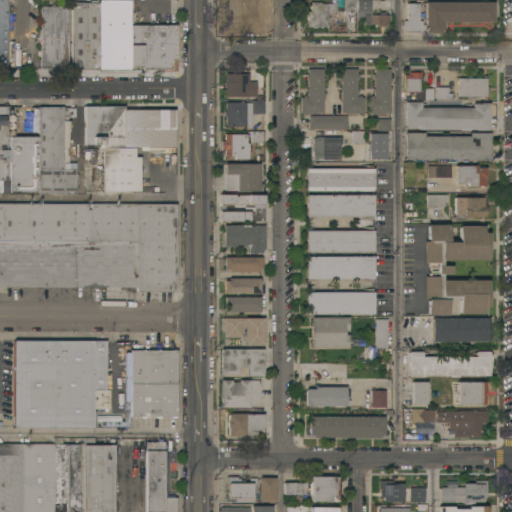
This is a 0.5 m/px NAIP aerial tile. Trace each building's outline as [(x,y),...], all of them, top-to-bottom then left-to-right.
[(99,0),(130,0),(130,24),(130,67),(130,69),(99,69),(99,2),(99,0)] [(243,0),(243,12),(245,12),(245,20),(243,20),(243,31),(236,31),(236,33),(224,32),(224,0),(243,0)] [(264,0),(264,33),(257,33),(257,30),(248,30),(248,2),(257,2),(257,0),(264,0)] [(356,0),(356,11),(344,12),(344,0),(356,0)] [(370,0),(370,11),(371,11),(371,14),(387,14),(386,27),(374,26),(374,24),(370,24),(370,25),(363,24),(363,18),(356,18),(356,0),(370,0)] [(99,69),(71,69),(71,2),(99,2),(99,69)] [(320,2),(320,3),(336,3),(336,12),(328,12),(328,17),(330,17),(330,20),(328,20),(328,27),(307,26),(307,21),(306,21),(306,18),(305,18),(306,13),(306,10),(310,10),(310,2),(320,2)] [(493,2),(493,22),(443,22),(443,28),(441,28),(441,33),(425,33),(425,2),(493,2)] [(419,20),(422,20),(422,24),(424,24),(424,32),(404,32),(404,20),(407,20),(407,3),(419,3),(419,20)] [(68,69),(40,69),(40,6),(68,6),(68,69)] [(176,24),(176,71),(160,71),(160,69),(142,69),(142,67),(130,67),(130,24),(176,24)] [(307,113),(306,114),(303,114),(303,112),(300,112),(300,97),(302,97),(303,95),(306,95),(305,97),(307,97),(307,91),(305,91),(305,88),(307,88),(307,79),(305,79),(305,74),(307,74),(307,68),(323,69),(323,86),(324,86),(324,89),(323,89),(322,113),(307,113)] [(340,68),(356,68),(356,74),(358,74),(358,79),(356,79),(356,89),(358,89),(358,92),(356,92),(356,97),(358,97),(358,95),(360,95),(360,97),(363,97),(363,112),(341,113),(340,68)] [(389,77),(391,77),(391,80),(389,80),(389,87),(391,87),(391,89),(389,89),(389,113),(367,113),(367,97),(370,97),(370,95),(372,95),(372,97),(374,97),(374,91),(372,91),(372,88),(374,88),(374,80),(372,80),(372,74),(374,74),(374,68),(389,68),(389,77)] [(249,72),(249,81),(256,81),(255,97),(224,96),(224,72),(249,72)] [(403,92),(404,74),(408,74),(408,72),(420,72),(420,92),(403,92)] [(486,78),(486,86),(488,86),(488,91),(486,91),(486,96),(457,96),(458,78),(486,78)] [(447,87),(447,93),(451,93),(451,100),(434,99),(434,87),(447,87)] [(225,116),(224,116),(224,111),(225,111),(225,102),(245,102),(251,102),(251,100),(256,100),(256,96),(263,96),(263,100),(264,100),(263,114),(251,113),(251,126),(225,126),(225,116)] [(489,129),(475,129),(419,129),(419,126),(405,126),(405,102),(420,102),(420,108),(472,108),(472,103),(489,103),(489,129)] [(8,193),(1,193),(1,182),(0,182),(0,106),(8,106),(8,136),(8,192),(8,193)] [(38,106),(62,106),(62,107),(75,107),(75,117),(66,117),(66,121),(70,121),(70,132),(68,132),(68,161),(70,161),(70,164),(73,164),(73,169),(75,169),(75,193),(38,194),(38,191),(38,136),(38,106)] [(123,106),(123,109),(174,109),(173,147),(134,146),(134,156),(140,157),(140,191),(102,191),(103,160),(97,159),(97,154),(102,154),(103,145),(84,145),(84,129),(82,129),(82,120),(84,120),(84,106),(123,106)] [(346,115),(346,128),(308,128),(308,115),(346,115)] [(390,130),(376,130),(376,119),(390,119),(390,130)] [(263,131),(263,142),(250,142),(250,136),(248,136),(248,132),(251,132),(251,131),(263,131)] [(352,131),(363,131),(363,143),(352,143),(352,131)] [(404,159),(404,132),(423,132),(423,136),(469,136),(469,132),(489,132),(489,160),(470,160),(470,159),(404,159)] [(246,134),(246,142),(248,142),(248,147),(251,147),(251,151),(248,151),(248,159),(243,159),(243,156),(224,156),(224,149),(221,149),(221,140),(224,140),(224,133),(246,134)] [(369,149),(368,149),(368,143),(369,143),(369,133),(386,133),(386,159),(369,159),(369,149)] [(38,136),(38,191),(8,192),(8,136),(38,136)] [(322,136),(322,137),(340,137),(341,144),(339,144),(339,159),(313,159),(313,150),(314,150),(314,144),(313,142),(312,138),(315,136),(322,136)] [(259,163),(259,191),(225,191),(225,163),(259,163)] [(473,165),(473,164),(476,164),(476,167),(485,167),(485,185),(467,185),(467,182),(455,182),(455,166),(473,165)] [(450,165),(450,177),(450,179),(441,179),(441,177),(440,177),(440,179),(434,179),(434,177),(427,177),(427,165),(450,165)] [(373,168),(373,190),(306,190),(306,168),(373,168)] [(230,194),(230,192),(235,192),(235,194),(263,194),(263,204),(260,204),(260,206),(252,206),(252,204),(219,204),(219,194),(230,194)] [(448,194),(448,202),(443,202),(443,206),(426,206),(426,194),(448,194)] [(373,195),(373,216),(305,216),(305,195),(373,195)] [(481,197),(481,195),(484,195),(484,216),(473,216),(473,217),(464,217),(464,219),(451,219),(451,216),(454,216),(454,197),(481,197)] [(0,202),(87,203),(87,209),(91,209),(91,203),(176,204),(176,291),(136,291),(136,287),(0,287),(0,202)] [(250,211),(250,212),(254,212),(254,207),(264,207),(264,223),(253,223),(253,221),(219,221),(219,211),(250,211)] [(483,226),(483,232),(488,232),(488,260),(441,259),(441,266),(451,266),(451,273),(441,273),(441,279),(488,279),(487,307),(483,307),(483,313),(458,313),(458,298),(445,298),(445,299),(447,299),(447,314),(426,314),(426,298),(423,298),(423,277),(427,277),(427,272),(430,272),(430,267),(427,267),(427,263),(424,263),(424,241),(430,241),(426,241),(426,224),(448,225),(447,242),(458,242),(458,226),(483,226)] [(263,225),(263,253),(247,253),(247,247),(223,247),(223,225),(263,225)] [(373,230),(373,252),(306,252),(306,230),(373,230)] [(373,256),(373,278),(305,278),(305,256),(373,256)] [(263,257),(263,267),(260,267),(260,271),(229,271),(229,269),(224,269),(224,257),(263,257)] [(260,278),(260,293),(224,293),(224,280),(228,280),(228,278),(260,278)] [(373,292),(373,314),(306,314),(306,292),(373,292)] [(260,297),(259,312),(229,311),(229,309),(224,309),(224,296),(260,297)] [(348,317),(348,330),(345,330),(345,335),(347,335),(347,347),(311,347),(311,317),(348,317)] [(263,345),(244,345),(244,325),(241,325),(241,337),(223,337),(223,329),(220,329),(220,318),(263,318),(263,345)] [(374,319),(386,318),(387,348),(375,348),(374,319)] [(488,318),(488,342),(432,341),(432,318),(488,318)] [(13,428),(13,340),(105,340),(105,377),(111,377),(110,389),(108,389),(108,412),(99,412),(99,416),(96,416),(96,410),(98,410),(98,408),(95,408),(95,420),(93,420),(93,428),(13,428)] [(130,350),(141,350),(141,349),(145,349),(145,350),(156,350),(156,349),(160,349),(160,350),(171,351),(171,349),(176,349),(176,418),(171,418),(171,417),(161,417),(161,418),(155,418),(155,416),(145,416),(145,418),(140,418),(140,416),(130,416),(130,350)] [(262,349),(262,375),(247,376),(247,367),(238,367),(238,374),(220,374),(220,349),(262,349)] [(408,375),(408,351),(421,351),(421,356),(475,356),(475,351),(488,351),(490,356),(488,376),(408,375)] [(259,380),(259,406),(248,406),(248,407),(219,407),(219,391),(220,391),(220,380),(259,380)] [(411,381),(426,381),(426,404),(411,403),(411,381)] [(484,381),(484,404),(479,404),(479,403),(456,404),(457,382),(484,381)] [(345,387),(345,400),(350,400),(350,405),(348,405),(348,406),(306,406),(306,389),(314,389),(314,387),(345,387)] [(385,390),(385,407),(370,407),(370,390),(385,390)] [(433,409),(433,423),(424,423),(424,421),(411,421),(411,408),(433,409)] [(487,410),(487,421),(481,421),(481,430),(480,430),(480,437),(452,437),(452,430),(450,430),(450,411),(459,411),(459,410),(487,410)] [(246,413),(246,414),(263,414),(263,430),(250,430),(250,435),(246,435),(246,436),(227,436),(227,413),(246,413)] [(384,417),(384,435),(380,435),(380,438),(313,437),(313,435),(309,435),(309,416),(384,417)] [(53,437),(61,437),(61,444),(83,444),(83,511),(53,511),(53,444),(53,437)] [(145,511),(145,442),(150,442),(150,441),(157,441),(157,438),(161,438),(161,441),(164,441),(164,444),(166,444),(166,449),(164,449),(164,453),(166,453),(166,495),(173,495),(173,497),(176,497),(176,511),(145,511)] [(0,511),(0,444),(23,444),(23,511),(0,511)] [(53,511),(23,511),(23,444),(53,444),(53,511)] [(114,444),(114,511),(83,511),(83,444),(114,444)] [(338,476),(338,501),(311,501),(311,476),(338,476)] [(233,501),(233,498),(227,498),(228,483),(226,483),(226,477),(239,477),(239,483),(248,483),(249,478),(256,478),(256,484),(253,484),(253,486),(251,486),(251,495),(253,495),(253,498),(252,498),(252,501),(233,501)] [(275,502),(259,502),(259,496),(258,496),(258,484),(259,484),(259,477),(275,477),(275,502)] [(463,484),(474,484),(474,481),(486,481),(486,498),(483,498),(483,502),(463,502),(463,484)] [(303,483),(303,494),(283,494),(283,483),(303,483)] [(403,501),(382,501),(382,484),(395,484),(395,483),(403,483),(403,501)] [(456,503),(441,503),(441,487),(456,487),(456,503)] [(424,502),(409,502),(409,488),(424,488),(424,502)]
